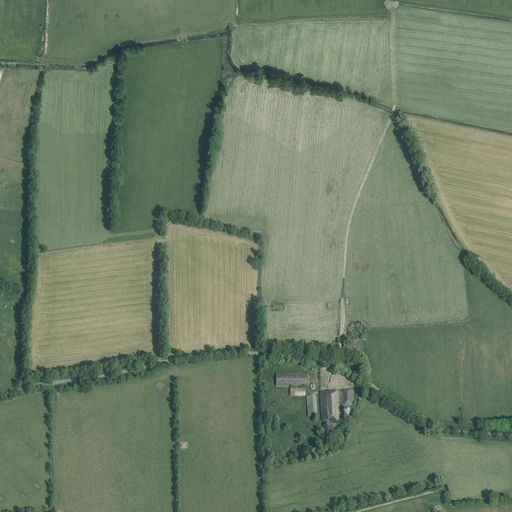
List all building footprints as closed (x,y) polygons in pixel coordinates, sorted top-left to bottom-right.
[(356,340),(358,340),(359,339),(361,339),(362,337),(364,336),(364,335),(365,333),(365,331),(365,330),(364,328),(364,327),(362,326),(361,324),(359,324),(358,323),(356,323),(355,323),(353,324),(352,324),(350,325),(349,327),(348,328),(348,330),(348,331),(348,333),(348,335),(349,336),(350,338),(352,339),(353,339),(355,340),(356,340)] [(362,345),(343,342),(343,349),(361,351),(362,345)] [(307,374),(276,373),(276,387),(307,387),(307,374)] [(353,391),(320,393),(321,422),(323,422),(324,434),(330,434),(330,433),(333,432),(333,425),(340,424),(339,407),(353,406),(353,391)] [(316,396),(306,396),(308,417),(317,417),(316,396)]
